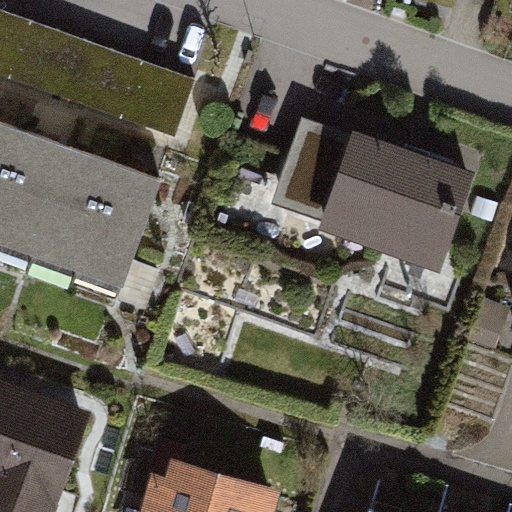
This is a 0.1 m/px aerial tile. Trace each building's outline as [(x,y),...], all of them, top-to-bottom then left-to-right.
[(182,72),(0,7),(0,69),(164,127),(182,72)] [(461,167),(295,111),(273,175),(326,194),(317,219),(430,257),(461,167)] [(7,130),(0,150),(0,240),(16,247),(52,146),(7,130)] [(52,146),(16,247),(58,260),(94,160),(52,146)] [(94,160),(58,260),(99,276),(135,175),(94,160)] [(399,375),(370,368),(363,397),(392,404),(399,375)] [(0,511),(44,511),(81,415),(0,384),(0,511)] [(149,472),(138,511),(257,511),(263,489),(167,464),(164,476),(149,472)]
